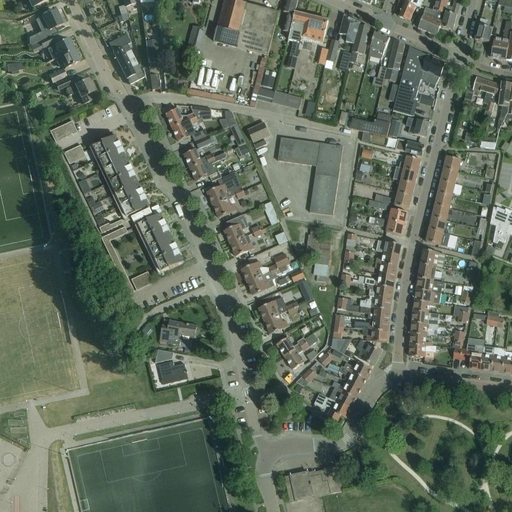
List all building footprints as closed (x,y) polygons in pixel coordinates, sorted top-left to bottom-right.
[(19,0),(20,1),(23,0),(28,0),(32,9),(50,0),(19,0)] [(252,6),(241,3),(230,0),(224,0),(213,42),(267,56),(276,22),(279,13),(275,12),(274,12),(264,9),(263,9),(252,6)] [(289,33),(294,13),(298,0),(286,0),(283,13),(288,14),(284,31),(286,31),(285,32),(289,33)] [(411,0),(410,4),(404,2),(398,17),(409,22),(416,7),(419,8),(422,0),(411,0)] [(437,14),(433,13),(426,10),(422,19),(418,29),(437,37),(442,23),(445,13),(448,0),(438,0),(436,11),(438,11),(437,14)] [(460,1),(456,0),(454,0),(452,8),(447,7),(445,13),(444,18),(441,28),(453,31),(460,1)] [(511,8),(511,0),(498,0),(498,3),(497,6),(511,8)] [(121,16),(127,14),(124,6),(119,8),(121,16)] [(49,31),(63,25),(56,11),(47,15),(43,18),(49,31)] [(302,30),(305,16),(294,13),(289,33),(290,34),(288,41),(293,42),(290,56),(295,57),(297,52),(299,44),(300,38),(300,37),(300,35),(303,36),(304,30),(302,30)] [(318,19),(305,16),(302,30),(304,30),(303,36),(300,35),(300,37),(300,38),(326,44),(331,22),(318,19)] [(354,45),(359,26),(360,24),(344,17),(339,35),(347,37),(346,42),(354,45)] [(487,21),(480,19),(475,41),(488,44),(492,29),(486,27),(487,21)] [(509,43),(511,25),(511,24),(506,22),(502,40),(494,39),(490,58),(505,61),(509,43)] [(359,26),(354,45),(352,52),(349,62),(355,64),(358,55),(362,56),(367,39),(370,29),(359,26)] [(198,29),(193,48),(200,50),(205,30),(198,29)] [(389,39),(375,32),(372,42),(368,57),(380,60),(386,48),(389,39)] [(130,85),(131,85),(145,78),(131,51),(133,50),(130,44),(131,44),(127,35),(109,44),(113,52),(113,53),(127,80),(127,79),(130,85)] [(43,49),(55,43),(52,37),(41,43),(43,49)] [(53,61),(75,51),(69,39),(47,50),(53,61)] [(331,41),(326,61),(334,63),(339,43),(331,41)] [(404,46),(395,42),(387,72),(385,80),(395,83),(397,76),(404,46)] [(420,61),(422,54),(409,48),(399,87),(395,103),(393,111),(409,116),(413,117),(418,103),(415,102),(421,80),(421,81),(424,72),(423,71),(419,70),(422,62),(420,61)] [(75,51),(53,61),(55,60),(59,67),(64,65),(66,70),(81,62),(75,51)] [(424,72),(421,81),(435,86),(439,78),(444,64),(422,54),(420,61),(422,62),(419,70),(423,71),(424,72)] [(296,78),(306,79),(307,68),(297,67),(296,78)] [(372,85),(382,87),(386,69),(380,68),(377,79),(374,78),(372,85)] [(6,79),(22,76),(21,69),(5,71),(6,79)] [(52,84),(66,77),(63,70),(49,77),(52,84)] [(152,91),(160,90),(158,75),(150,76),(152,91)] [(72,84),(69,77),(56,83),(60,90),(72,84)] [(476,78),(473,90),(467,89),(464,102),(471,104),(471,102),(474,94),(473,94),(474,92),(480,93),(481,91),(486,93),(483,104),(487,105),(485,111),(484,114),(487,115),(485,122),(488,123),(494,104),(499,86),(476,78)] [(70,97),(79,93),(82,99),(84,105),(93,100),(91,95),(95,93),(88,80),(75,86),(76,86),(67,90),(70,97)] [(39,87),(42,93),(48,91),(45,84),(39,87)] [(508,113),(511,85),(501,84),(499,106),(501,106),(500,118),(498,121),(497,130),(499,130),(505,118),(508,113)] [(395,103),(399,87),(392,85),(388,101),(395,103)] [(259,89),(256,100),(271,104),(274,93),(259,89)] [(285,108),(288,96),(275,92),(272,104),(285,108)] [(293,110),(296,98),(288,96),(285,108),(293,110)] [(296,98),(293,110),(299,111),(302,99),(296,98)] [(308,101),(307,109),(314,110),(316,103),(308,101)] [(196,118),(197,122),(203,119),(198,109),(193,111),(191,108),(185,107),(189,117),(182,120),(178,110),(166,115),(172,129),(196,118)] [(345,128),(347,119),(348,114),(341,113),(338,126),(345,128)] [(172,129),(178,143),(195,135),(190,124),(197,122),(196,118),(172,129)] [(425,139),(429,124),(407,118),(405,127),(409,128),(408,134),(425,139)] [(373,125),(352,120),(347,119),(345,128),(350,130),(363,132),(370,134),(386,138),(389,125),(374,120),(373,125)] [(77,133),(73,124),(72,122),(67,124),(72,136),(77,133)] [(67,138),(72,136),(67,124),(61,127),(67,138)] [(270,136),(264,124),(247,131),(253,144),(270,136)] [(237,125),(230,128),(233,135),(240,132),(237,125)] [(61,141),(67,138),(61,127),(56,130),(61,141)] [(390,128),(388,136),(397,138),(399,130),(390,128)] [(56,143),(61,141),(56,130),(50,132),(56,143)] [(195,142),(209,137),(208,135),(206,136),(204,131),(192,136),(195,142)] [(363,132),(362,139),(369,140),(370,134),(363,132)] [(464,142),(480,145),(482,138),(466,134),(464,142)] [(125,153),(123,148),(120,143),(119,144),(115,137),(90,149),(124,220),(131,217),(158,275),(183,263),(179,256),(181,255),(176,245),(175,246),(168,232),(170,232),(165,222),(164,222),(160,215),(154,218),(146,201),(147,200),(143,190),(141,191),(135,177),(136,177),(131,167),(130,167),(124,154),(125,153)] [(209,137),(195,142),(198,148),(211,142),(209,137)] [(287,151),(288,140),(281,139),(279,150),(287,151)] [(295,152),(296,141),(288,140),(287,151),(295,152)] [(404,141),(398,140),(395,150),(405,153),(422,157),(424,147),(404,141)] [(302,153),(304,142),(296,141),(295,152),(302,153)] [(310,155),(312,143),(304,142),(302,153),(310,155)] [(318,156),(319,144),(312,143),(310,155),(318,156)] [(328,169),(331,146),(319,144),(318,156),(316,167),(328,169)] [(241,156),(248,153),(245,145),(238,149),(241,156)] [(86,157),(85,155),(80,146),(75,149),(80,160),(86,157)] [(339,171),(343,147),(331,146),(328,169),(339,171)] [(75,162),(80,160),(75,149),(70,151),(75,162)] [(196,150),(183,155),(190,169),(214,158),(212,154),(200,160),(196,150)] [(285,163),(287,151),(279,150),(277,162),(285,163)] [(363,150),(361,158),(371,161),(373,153),(363,150)] [(69,165),(75,162),(70,151),(64,154),(69,165)] [(293,164),(295,152),(287,151),(285,163),(293,164)] [(301,165),(302,153),(295,152),(293,164),(301,165)] [(308,166),(310,155),(302,153),(301,165),(308,166)] [(214,158),(190,169),(196,183),(208,178),(203,168),(215,162),(214,159),(221,156),(221,155),(214,158)] [(316,167),(318,156),(310,155),(308,166),(316,167)] [(404,170),(418,173),(421,161),(407,157),(405,164),(400,163),(399,169),(404,170)] [(443,170),(458,173),(461,161),(446,157),(443,170)] [(361,165),(359,171),(368,174),(370,167),(361,165)] [(327,177),(328,169),(316,167),(315,175),(327,177)] [(338,178),(339,171),(328,169),(327,177),(338,178)] [(494,171),(486,169),(485,179),(493,181),(494,171)] [(87,175),(82,170),(78,174),(83,179),(87,175)] [(415,185),(418,173),(404,170),(401,182),(415,185)] [(455,185),(458,173),(443,170),(441,182),(455,185)] [(356,172),(355,180),(361,181),(363,173),(356,172)] [(325,184),(327,177),(315,175),(314,183),(325,184)] [(337,186),(338,178),(327,177),(325,184),(337,186)] [(216,189),(207,193),(213,206),(228,199),(236,195),(235,192),(237,191),(232,181),(225,185),(216,189)] [(412,197),(415,185),(401,182),(398,194),(412,197)] [(462,187),(455,185),(441,182),(438,194),(452,197),(453,194),(460,195),(462,187)] [(87,183),(80,186),(84,195),(91,192),(87,183)] [(324,192),(325,184),(314,183),(313,190),(324,192)] [(336,194),(337,186),(325,184),(324,192),(336,194)] [(323,200),(324,192),(313,190),(312,198),(323,200)] [(352,199),(371,201),(373,192),(353,190),(352,199)] [(335,201),(336,194),(324,192),(323,200),(335,201)] [(408,210),(412,197),(398,194),(394,206),(408,210)] [(449,210),(452,197),(438,194),(435,206),(449,210)] [(490,196),(484,195),(482,205),(488,206),(490,196)] [(391,199),(376,196),(374,201),(390,204),(391,199)] [(322,207),(323,200),(312,198),(310,206),(322,207)] [(228,199),(213,206),(218,219),(227,215),(237,211),(234,205),(231,206),(228,199)] [(334,209),(335,201),(323,200),(322,207),(334,209)] [(96,214),(104,210),(101,203),(93,207),(96,214)] [(258,212),(269,209),(267,203),(256,206),(258,212)] [(321,215),(322,207),(310,206),(309,213),(321,215)] [(446,222),(449,210),(435,206),(432,218),(446,222)] [(333,217),(334,209),(322,207),(321,215),(333,217)] [(493,208),(490,225),(496,227),(493,243),(497,245),(498,241),(508,214),(506,213),(506,212),(504,211),(497,208),(496,209),(493,208)] [(389,221),(405,225),(408,214),(391,210),(389,221)] [(508,214),(498,241),(504,243),(508,235),(511,236),(511,214),(511,215),(508,214)] [(96,219),(98,225),(105,222),(102,216),(96,219)] [(229,229),(224,232),(230,245),(245,238),(242,231),(248,228),(243,218),(227,225),(229,229)] [(443,233),(446,222),(432,218),(429,230),(443,233)] [(381,220),(376,219),(374,226),(387,229),(386,233),(402,237),(405,225),(389,221),(381,220)] [(100,228),(100,230),(102,234),(112,229),(123,224),(121,221),(111,226),(110,224),(100,228)] [(365,231),(366,222),(347,221),(347,230),(365,231)] [(109,242),(127,233),(125,228),(101,239),(104,245),(109,242)] [(483,231),(478,229),(476,229),(475,239),(481,241),(483,231)] [(450,235),(443,233),(429,230),(426,243),(447,248),(450,235)] [(245,238),(230,245),(236,258),(245,254),(254,249),(252,244),(249,245),(246,238),(254,234),(245,238)] [(346,247),(355,249),(356,242),(357,236),(348,234),(347,240),(346,247)] [(481,243),(475,241),(471,257),(478,258),(481,243)] [(114,252),(109,242),(104,245),(109,255),(112,261),(118,259),(114,252)] [(319,250),(320,243),(308,242),(307,249),(319,250)] [(383,254),(398,256),(400,246),(380,242),(379,247),(384,248),(383,254)] [(444,255),(424,251),(421,265),(436,268),(442,269),(444,255)] [(346,252),(345,259),(354,260),(355,253),(346,252)] [(396,266),(398,256),(383,254),(382,260),(377,259),(376,263),(396,266)] [(247,283),(285,266),(289,264),(285,255),(273,260),(275,265),(268,269),(262,269),(260,262),(241,270),(247,283)] [(126,276),(122,269),(118,259),(112,261),(114,266),(116,270),(121,278),(126,276)] [(396,266),(376,263),(372,263),(371,267),(381,269),(379,276),(394,277),(396,266)] [(434,283),(436,268),(421,265),(418,280),(434,283)] [(285,266),(247,283),(253,296),(275,287),(272,280),(277,278),(276,276),(280,274),(279,274),(287,270),(285,266)] [(304,278),(301,271),(290,276),(293,283),(304,278)] [(153,284),(149,275),(148,273),(142,275),(148,286),(153,284)] [(142,289),(148,286),(142,275),(137,278),(142,289)] [(135,293),(129,281),(126,276),(121,278),(124,284),(129,295),(135,293)] [(392,288),(394,277),(379,276),(378,281),(373,280),(373,279),(365,278),(364,284),(368,285),(392,288)] [(137,292),(142,289),(137,278),(131,280),(137,292)] [(418,280),(417,291),(431,293),(441,294),(442,289),(444,290),(445,284),(438,283),(434,283),(418,280)] [(391,299),(392,288),(368,285),(367,290),(370,290),(369,297),(370,297),(391,299)] [(417,291),(415,301),(435,304),(439,305),(441,294),(431,293),(417,291)] [(389,310),(391,299),(370,297),(370,301),(366,300),(364,302),(360,301),(359,307),(361,307),(369,308),(389,310)] [(277,301),(258,309),(264,322),(280,315),(288,312),(285,304),(279,307),(277,301)] [(434,307),(435,304),(415,301),(413,313),(428,314),(429,307),(434,307)] [(389,310),(369,308),(361,307),(361,313),(368,314),(368,319),(388,321),(389,310)] [(413,313),(412,324),(438,326),(439,315),(428,314),(413,313)] [(280,315),(264,322),(270,335),(288,327),(285,321),(283,322),(280,315)] [(317,328),(323,326),(318,317),(313,320),(317,328)] [(387,332),(388,321),(368,319),(374,320),(373,326),(354,325),(354,330),(362,330),(367,330),(387,332)] [(178,340),(178,335),(194,338),(196,326),(170,322),(169,327),(163,326),(160,342),(168,344),(180,346),(180,340),(178,340)] [(438,326),(412,324),(411,335),(426,336),(437,336),(438,326)] [(386,343),(387,332),(367,330),(362,330),(362,335),(372,336),(372,342),(386,343)] [(307,344),(285,359),(293,371),(304,364),(298,354),(303,351),(303,352),(322,339),(318,333),(314,336),(313,335),(305,341),(304,341),(307,344)] [(426,343),(426,336),(411,335),(410,346),(430,347),(430,344),(426,343)] [(304,341),(305,341),(303,338),(297,343),(298,344),(293,347),(287,338),(276,346),(285,359),(307,344),(304,341)] [(482,356),(483,347),(484,341),(468,338),(467,347),(462,346),(461,350),(466,351),(465,361),(470,361),(469,369),(480,371),(482,356)] [(339,352),(345,340),(332,339),(331,349),(334,350),(339,352)] [(360,353),(357,358),(373,366),(381,352),(371,346),(360,341),(356,349),(360,353)] [(436,347),(430,347),(410,346),(409,357),(424,358),(425,353),(436,354),(436,347)] [(482,356),(480,371),(491,372),(494,352),(494,349),(483,347),(482,356)] [(173,352),(158,349),(155,362),(172,358),(173,352)] [(460,360),(465,361),(466,351),(461,350),(455,349),(454,359),(460,360)] [(502,374),(505,353),(505,350),(494,349),(494,352),(491,372),(502,374)] [(340,359),(342,354),(339,352),(334,350),(331,355),(340,359)] [(317,356),(317,355),(315,352),(307,357),(310,363),(317,356)] [(329,363),(329,364),(333,360),(327,353),(323,357),(329,363)] [(511,375),(511,354),(505,353),(502,374),(511,375)] [(326,367),(329,364),(329,363),(323,357),(319,361),(326,367)] [(453,360),(451,369),(465,372),(467,363),(453,360)] [(172,363),(159,366),(161,375),(163,386),(188,380),(186,373),(187,373),(186,372),(184,365),(173,368),(172,363)] [(353,373),(366,380),(372,370),(358,363),(355,369),(346,364),(344,368),(342,367),(342,368),(353,373)] [(361,390),(366,380),(353,373),(342,368),(340,372),(351,377),(348,383),(361,390)] [(306,374),(312,380),(316,377),(310,370),(306,374)] [(160,383),(157,372),(152,373),(153,377),(151,378),(153,385),(160,383)] [(305,388),(312,380),(306,374),(296,383),(305,388)] [(361,390),(348,383),(345,388),(335,382),(332,387),(335,389),(343,393),(343,392),(356,399),(361,390)] [(351,409),(356,399),(343,392),(343,393),(335,389),(329,400),(338,404),(338,403),(351,409)] [(338,404),(329,400),(319,395),(314,405),(323,410),(326,406),(331,409),(326,418),(336,423),(340,416),(346,419),(351,409),(338,403),(338,404)] [(290,503),(330,495),(341,492),(336,467),(324,469),(324,471),(315,473),(314,471),(308,473),(308,472),(290,476),(290,477),(285,478),(290,503)] [(400,511),(399,506),(389,500),(382,511),(379,511),(379,509),(371,505),(324,511),(400,511)]
